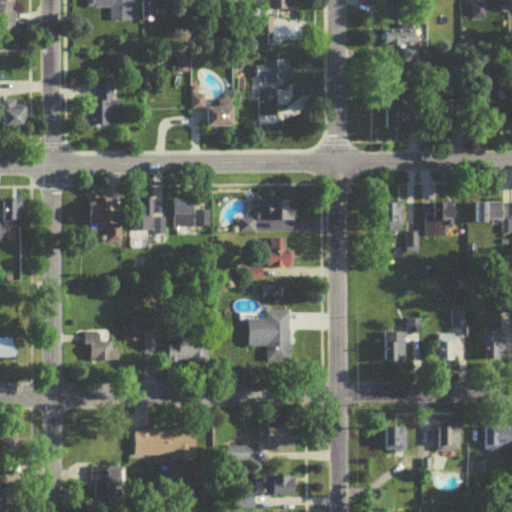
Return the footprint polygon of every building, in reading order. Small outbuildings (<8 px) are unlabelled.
[(0,0),(0,34),(13,34),(12,0),(0,0)] [(94,0),(94,12),(109,13),(108,25),(129,26),(130,0),(94,0)] [(150,0),(150,20),(177,20),(177,1),(172,1),(172,0),(150,0)] [(265,0),(266,14),(294,14),(294,0),(265,0)] [(299,25),(266,25),(266,44),(299,44),(299,25)] [(415,67),(415,36),(381,36),(381,51),(401,51),(401,67),(415,67)] [(261,87),(288,87),(288,65),(261,65),(261,87)] [(112,87),(93,87),(93,131),(110,131),(110,117),(117,117),(117,106),(112,106),(112,87)] [(257,95),(257,124),(276,124),(276,95),(257,95)] [(24,105),(0,105),(0,131),(24,131),(24,105)] [(233,132),(233,105),(218,105),(218,111),(206,111),(206,132),(233,132)] [(117,246),(115,202),(90,203),(91,230),(104,230),(105,247),(117,246)] [(131,235),(151,235),(151,203),(131,203),(131,235)] [(0,246),(3,246),(3,236),(22,236),(22,204),(2,204),(2,226),(0,225),(0,246)] [(247,205),(247,222),(240,222),(240,237),(256,236),(256,231),(295,230),(295,204),(247,205)] [(208,232),(208,205),(173,205),(173,231),(208,232)] [(443,241),(443,228),(453,228),(453,206),(431,206),(431,221),(422,221),(422,241),(443,241)] [(401,236),(401,207),(382,207),(382,236),(401,236)] [(478,227),(499,227),(499,207),(478,207),(478,227)] [(248,324),(248,352),(266,352),(266,363),(289,363),(289,316),(266,316),(266,324),(248,324)] [(123,322),(123,348),(138,348),(138,322),(123,322)] [(502,365),(502,333),(483,333),(483,365),(502,365)] [(383,367),(403,367),(403,337),(383,337),(383,367)] [(436,366),(456,366),(456,340),(436,340),(436,366)] [(0,362),(13,363),(13,343),(0,342),(0,362)] [(167,366),(207,366),(207,347),(167,347),(167,366)] [(436,428),(436,456),(458,456),(458,428),(436,428)] [(482,454),(511,454),(511,430),(482,430),(482,454)] [(259,455),(293,455),(293,432),(259,432),(259,455)] [(384,455),(403,455),(403,432),(384,432),(384,455)] [(134,434),(133,463),(195,463),(195,435),(134,434)] [(0,462),(16,462),(16,442),(0,442),(0,462)] [(227,452),(227,466),(249,466),(249,452),(227,452)] [(123,472),(90,472),(90,506),(123,506),(123,472)] [(295,500),(295,482),(264,482),(264,500),(295,500)] [(0,510),(8,511),(8,487),(0,487),(0,510)]
